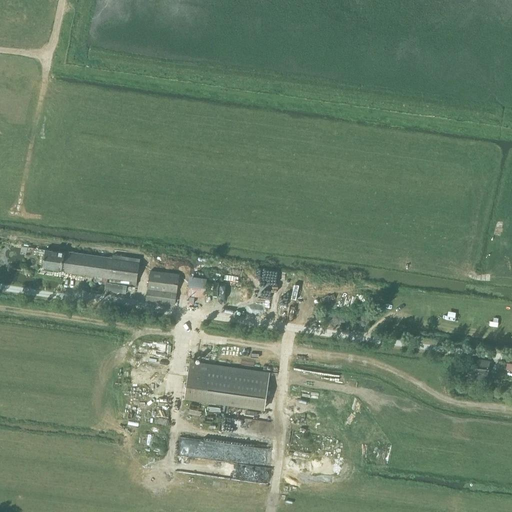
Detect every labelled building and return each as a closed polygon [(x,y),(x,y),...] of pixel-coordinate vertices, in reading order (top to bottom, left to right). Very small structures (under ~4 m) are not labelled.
[(64,252),(45,249),(43,268),(62,270),(62,272),(110,278),(109,282),(136,285),(140,259),(113,255),(113,258),(65,251),(64,252)] [(150,270),(148,288),(177,292),(179,274),(150,270)] [(207,278),(190,277),(187,295),(205,297),(207,278)] [(490,361),(473,359),(471,372),(473,372),(472,375),(477,376),(477,374),(488,374),(490,361)] [(185,398),(265,410),(270,373),(190,361),(185,398)]
